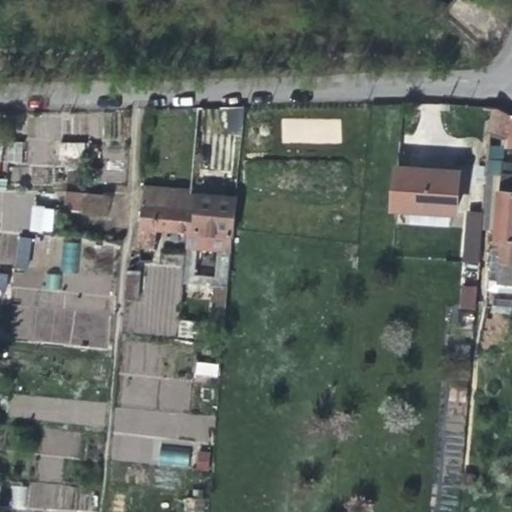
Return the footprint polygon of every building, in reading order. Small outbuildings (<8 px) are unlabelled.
[(226,133),(245,129),(240,107),(221,111),(226,133)] [(511,119),(496,111),(492,111),(490,134),(506,136),(505,149),(511,149),(511,119)] [(409,141),(400,139),(395,183),(393,206),(453,212),(457,174),(430,171),(418,169),(420,149),(409,147),(409,141)] [(81,161),(84,145),(60,141),(58,157),(81,161)] [(6,143),(4,162),(21,164),(23,144),(6,143)] [(511,179),(500,178),(496,241),(499,242),(496,282),(511,283),(511,179)] [(186,232),(189,194),(190,191),(143,187),(141,208),(139,228),(186,232)] [(0,228),(30,229),(31,191),(0,190),(0,228)] [(62,211),(108,216),(110,195),(64,191),(62,211)] [(232,236),(235,199),(208,196),(189,194),(186,232),(184,246),(205,249),(206,234),(232,236)] [(51,233),(54,207),(32,205),(29,230),(51,233)] [(480,264),(481,212),(463,212),(462,264),(480,264)] [(2,232),(0,241),(0,261),(25,268),(32,240),(2,232)] [(77,273),(78,242),(63,242),(62,273),(77,273)] [(226,310),(228,255),(215,255),(215,279),(214,279),(213,309),(226,310)] [(124,298),(139,299),(139,270),(125,270),(124,298)] [(475,310),(477,286),(460,285),(458,309),(475,310)] [(491,312),(511,315),(511,305),(511,299),(493,297),(491,312)] [(193,375),(217,377),(219,363),(194,361),(193,375)] [(188,465),(188,450),(159,449),(159,465),(188,465)] [(25,506),(25,486),(12,485),(11,506),(25,506)]
